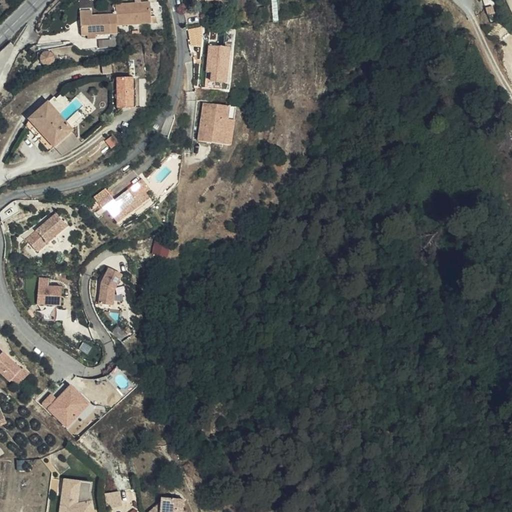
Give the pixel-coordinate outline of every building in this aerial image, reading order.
[(151,17),(151,2),(118,4),(118,13),(94,14),(81,15),(82,35),(120,33),(119,25),(157,23),(157,17),(151,17)] [(227,82),(230,48),(211,46),(208,72),(212,72),(211,80),(227,82)] [(112,64),(104,66),(105,73),(113,72),(112,64)] [(134,106),(134,78),(119,78),(120,106),(134,106)] [(31,118),(56,147),(76,129),(50,101),(31,118)] [(205,102),(200,140),(233,145),(238,107),(205,102)] [(121,143),(115,135),(107,141),(113,149),(121,143)] [(144,189),(150,184),(144,177),(116,197),(108,185),(93,196),(95,199),(100,206),(109,208),(119,222),(151,200),(147,194),(144,189)] [(153,189),(150,184),(144,189),(147,194),(153,189)] [(57,212),(28,237),(39,250),(68,225),(57,212)] [(157,235),(154,253),(169,256),(172,238),(157,235)] [(116,288),(124,274),(110,268),(101,283),(100,302),(115,304),(116,288)] [(62,305),(63,287),(50,286),(50,278),(41,277),(39,303),(62,305)] [(0,354),(0,369),(18,387),(30,374),(5,350),(0,354)] [(52,393),(43,402),(68,427),(91,404),(72,385),(58,399),(52,393)] [(91,472),(75,455),(71,460),(72,467),(84,479),(91,472)] [(94,511),(97,481),(63,478),(60,511),(94,511)] [(123,505),(121,492),(107,493),(109,507),(123,505)] [(183,511),(194,511),(196,511),(187,494),(183,496),(188,505),(184,511),(183,511)] [(183,511),(184,511),(188,505),(183,496),(182,496),(168,504),(166,510),(162,511),(158,511),(157,509),(152,511),(183,511)]
